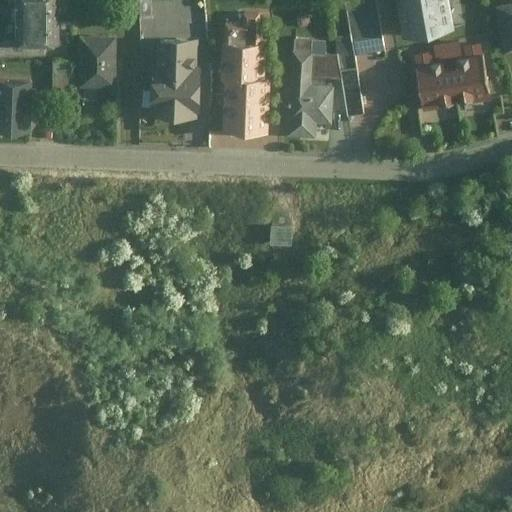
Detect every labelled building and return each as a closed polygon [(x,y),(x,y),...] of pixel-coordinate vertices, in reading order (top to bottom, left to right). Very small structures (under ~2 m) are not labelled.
[(59,42),(58,0),(12,0),(13,42),(42,42),(59,42)] [(384,48),(375,0),(363,0),(345,3),(351,38),(354,53),(384,48)] [(453,29),(448,0),(396,0),(403,37),(453,29)] [(504,48),(511,46),(511,3),(497,6),(504,48)] [(222,42),(259,44),(260,14),(243,13),(242,23),(223,22),(222,42)] [(117,33),(128,33),(128,14),(116,14),(117,33)] [(117,87),(117,36),(80,36),(80,87),(117,87)] [(157,87),(195,88),(199,88),(200,38),(166,37),(166,71),(157,71),(157,87)] [(354,53),(351,38),(336,40),(341,69),(356,67),(354,53)] [(0,56),(42,56),(42,42),(13,42),(0,42),(0,56)] [(264,81),(266,44),(259,44),(222,42),(221,79),(225,80),(264,81)] [(474,107),(491,104),(482,53),(464,56),(466,64),(432,70),(431,62),(415,65),(424,116),(440,113),(439,105),(473,99),(474,107)] [(339,70),(336,56),(288,55),(287,87),(313,88),(324,88),(324,78),(340,78),(339,70)] [(356,67),(341,69),(339,70),(340,78),(347,116),(364,113),(356,67)] [(223,131),(269,133),(271,81),(267,81),(264,81),(225,80),(223,131)] [(0,85),(0,100),(22,100),(22,86),(0,85)] [(49,85),(48,104),(61,104),(62,86),(49,85)] [(156,115),(194,116),(195,88),(157,87),(156,115)] [(330,123),(331,88),(324,88),(313,88),(287,87),(286,122),(312,123),(330,123)] [(0,130),(29,131),(30,101),(22,100),(0,100),(0,130)] [(312,123),(286,122),(285,136),(312,137),(312,123)] [(292,227),(271,226),(270,245),(291,245),(292,227)]
